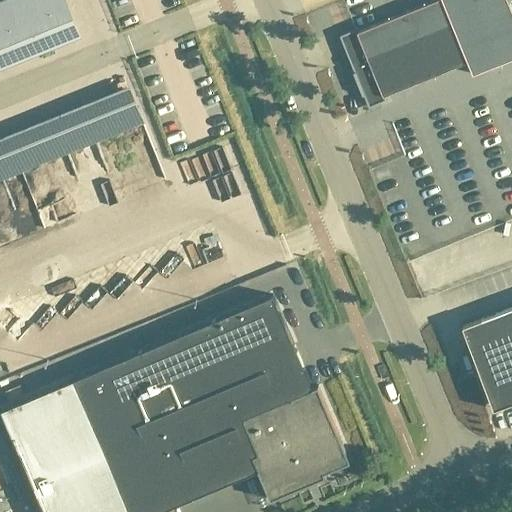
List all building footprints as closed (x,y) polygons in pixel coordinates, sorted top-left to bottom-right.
[(0,63),(75,33),(60,0),(19,0),(0,8),(0,63)] [(384,97),(467,63),(472,76),(511,59),(511,14),(506,0),(439,0),(358,33),(356,30),(339,37),(354,73),(352,74),(354,77),(356,77),(363,93),(360,94),(362,97),(363,97),(368,109),(386,101),(384,97)] [(0,178),(148,130),(133,85),(0,129),(0,178)] [(180,177),(195,175),(194,161),(178,163),(180,177)] [(437,256),(417,264),(421,276),(442,269),(437,256)] [(324,474),(349,463),(317,387),(311,389),(272,297),(74,380),(0,411),(42,511),(161,511),(257,472),(270,501),(325,478),(324,474)] [(511,404),(511,309),(481,321),(462,328),(493,411),(511,404)]
